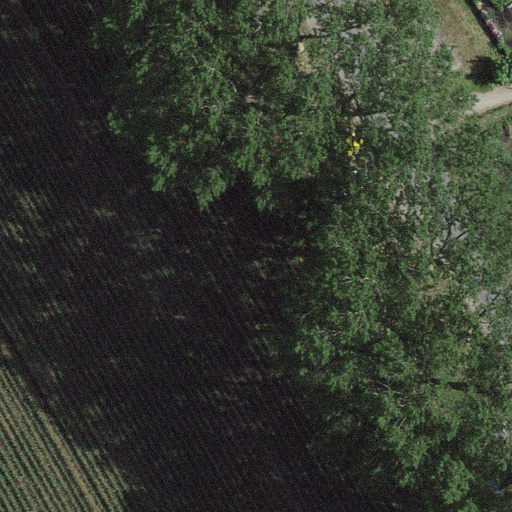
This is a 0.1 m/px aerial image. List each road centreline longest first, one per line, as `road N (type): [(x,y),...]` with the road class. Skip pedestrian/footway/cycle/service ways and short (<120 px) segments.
road 1 (track): [(323,0),(511,333)]
road 2 (track): [(511,89),(398,134)]
